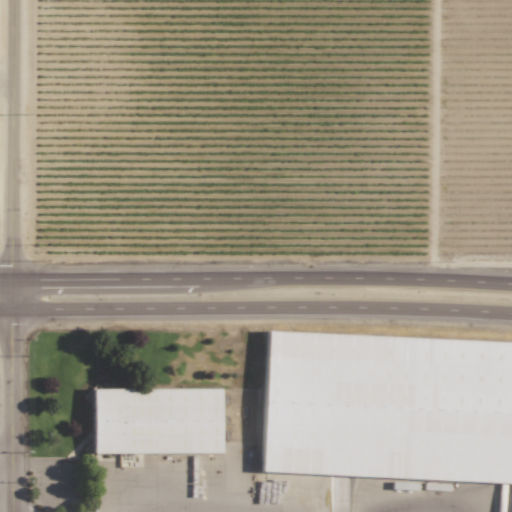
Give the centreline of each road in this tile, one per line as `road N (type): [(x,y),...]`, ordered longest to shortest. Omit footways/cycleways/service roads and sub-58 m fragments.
road 1 (primary): [(511,284),(0,280)]
road 2 (tertiary): [(10,0),(6,511)]
road 3 (primary): [(0,310),(511,312)]
